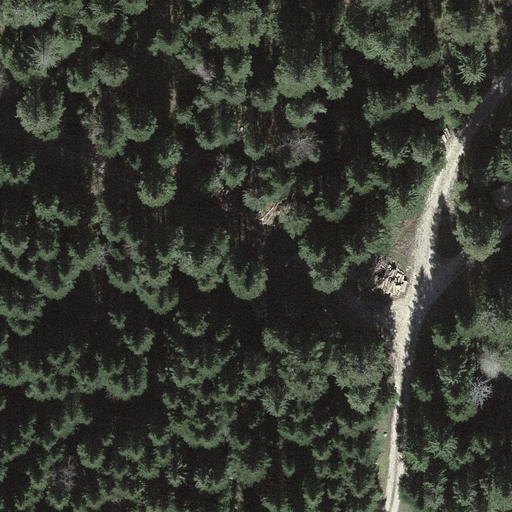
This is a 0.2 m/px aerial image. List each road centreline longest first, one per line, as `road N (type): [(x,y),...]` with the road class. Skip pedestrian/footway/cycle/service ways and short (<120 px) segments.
road 1 (track): [(400,324),(270,232),(195,195),(0,125)]
road 2 (track): [(400,324),(449,160),(511,77)]
road 3 (track): [(390,511),(403,439),(400,324)]
road 4 (track): [(400,324),(511,220)]
